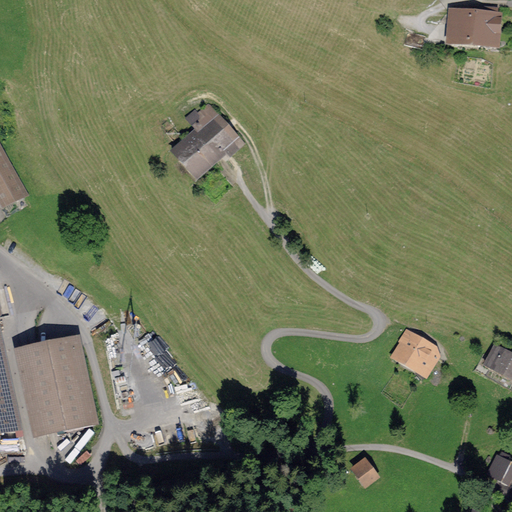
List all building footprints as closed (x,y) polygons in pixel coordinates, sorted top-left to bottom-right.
[(482,12),(457,11),(457,18),(454,18),(453,42),(495,45),(498,9),(482,8),(482,12)] [(194,132),(171,153),(199,184),(226,156),(232,161),(246,146),(208,104),(180,117),(194,132)] [(0,146),(0,208),(2,213),(29,198),(0,146)] [(0,327),(0,448),(24,443),(0,327)] [(408,341),(399,358),(418,369),(416,373),(425,379),(438,358),(429,353),(432,347),(424,341),(407,332),(403,338),(408,341)] [(79,341),(20,356),(40,436),(99,421),(79,341)] [(492,356),(488,364),(511,376),(511,357),(493,347),(489,354),(492,356)] [(511,478),(511,463),(497,456),(488,475),(509,485),(511,478)] [(363,461),(353,468),(365,484),(375,476),(363,461)]
